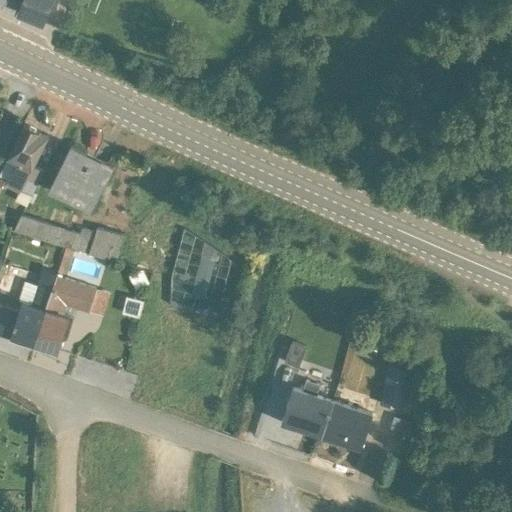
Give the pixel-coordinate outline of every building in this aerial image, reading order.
[(20,0),(19,4),(45,15),(52,0),(20,0)] [(28,115),(25,114),(24,114),(8,148),(9,149),(1,167),(11,172),(10,175),(21,181),(16,194),(27,199),(45,164),(35,158),(51,125),(43,121),(41,122),(38,120),(37,117),(32,114),(28,115)] [(115,158),(87,145),(72,137),(50,182),(93,203),(115,158)] [(14,225),(117,255),(122,227),(97,221),(96,224),(83,220),(80,226),(22,208),(14,225)] [(0,295),(0,325),(35,337),(58,267),(44,261),(38,279),(25,275),(20,294),(22,294),(20,301),(0,295)] [(142,263),(129,269),(136,284),(149,277),(149,276),(144,264),(143,263),(142,263)] [(103,308),(110,285),(107,284),(58,267),(35,337),(58,345),(70,310),(75,311),(77,301),(103,308)] [(128,290),(124,306),(140,310),(144,294),(128,290)] [(376,339),(400,350),(404,339),(377,324),(373,332),(378,335),(376,339)] [(293,334),(284,355),(298,361),(307,340),(293,334)] [(427,343),(417,341),(412,361),(422,363),(427,343)] [(388,358),(379,398),(401,402),(411,363),(388,358)] [(281,416),(321,429),(332,392),(317,387),(320,379),(307,374),(303,383),(293,380),(281,416)] [(373,405),(332,392),(321,429),(361,442),(373,405)] [(394,409),(389,425),(406,431),(412,414),(394,409)]
